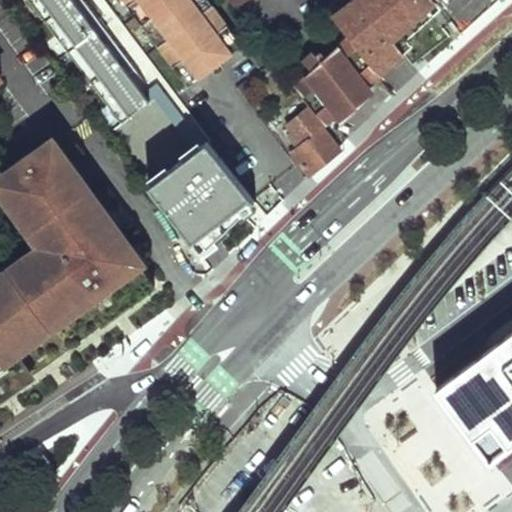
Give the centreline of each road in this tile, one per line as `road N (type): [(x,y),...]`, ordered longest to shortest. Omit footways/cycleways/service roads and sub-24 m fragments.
road 1 (primary): [(511,48),(233,308)]
road 2 (primary): [(267,339),(511,110)]
road 3 (residential): [(76,135),(221,321)]
road 4 (primary): [(115,511),(267,339)]
road 5 (residential): [(511,286),(345,415)]
road 6 (residential): [(168,378),(103,394),(0,459)]
road 7 (primary): [(168,378),(58,511)]
